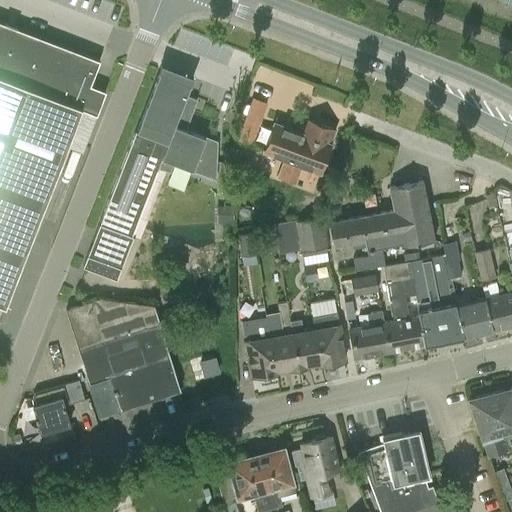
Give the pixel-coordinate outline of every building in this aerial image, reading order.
[(0,303),(6,306),(91,84),(100,60),(0,21),(0,303)] [(193,77),(161,64),(136,129),(134,129),(97,226),(98,226),(84,265),(116,278),(131,239),(159,167),(172,172),(175,162),(217,178),(218,141),(186,128),(197,99),(186,95),(193,77)] [(250,143),(265,101),(252,97),(237,138),(250,143)] [(273,122),(264,148),(285,156),(278,175),(294,181),(301,163),(320,170),(330,144),(328,143),(334,127),(306,117),(302,130),(299,129),(298,132),(273,122)] [(333,244),(348,242),(352,241),(353,247),(366,245),(368,254),(353,257),(355,269),(384,264),(385,264),(385,263),(381,245),(400,241),(401,245),(434,238),(422,179),(389,186),(393,208),(329,221),(333,244)] [(485,194),(488,206),(497,204),(494,192),(485,194)] [(234,204),(217,205),(217,222),(234,222),(234,204)] [(328,245),(322,215),(296,220),(301,249),(303,256),(328,252),(327,245),(328,245)] [(300,248),(300,249),(301,249),(296,220),(296,219),(274,222),(279,252),(300,248)] [(257,252),(254,231),(238,234),(241,255),(242,254),(243,263),(257,261),(256,252),(257,252)] [(506,245),(505,246),(511,275),(511,231),(503,234),(506,245)] [(441,253),(446,278),(462,274),(458,259),(460,258),(456,240),(444,242),(443,242),(445,253),(441,253)] [(474,250),(481,280),(496,276),(489,247),(474,250)] [(404,253),(405,260),(408,260),(420,258),(419,250),(404,253)] [(462,336),(454,305),(452,295),(449,295),(441,253),(420,258),(408,260),(415,301),(417,301),(418,308),(417,308),(418,313),(417,313),(417,315),(424,344),(462,336)] [(394,320),(384,321),(389,350),(423,343),(424,344),(417,315),(417,313),(409,315),(406,303),(415,301),(408,260),(405,260),(385,263),(385,264),(384,264),(387,282),(386,282),(392,314),(393,314),(394,320)] [(314,263),(304,265),(306,281),(317,279),(314,263)] [(354,294),(378,290),(375,273),(351,277),(354,294)] [(484,297),(492,329),(511,323),(511,290),(484,298),(484,297)] [(66,307),(89,379),(90,379),(101,413),(121,407),(121,408),(169,392),(169,391),(180,388),(154,304),(98,297),(66,307)] [(321,362),(323,362),(325,364),(332,362),(334,360),(346,358),(338,311),(336,311),(334,297),(310,301),(313,316),(312,316),(314,328),(315,328),(321,362)] [(492,329),(484,297),(454,305),(462,336),(463,336),(492,329)] [(270,336),(276,370),(276,368),(290,366),(290,361),(297,360),(290,320),(287,301),(278,302),(283,333),(270,336)] [(369,324),(349,328),(354,356),(389,350),(384,321),(382,309),(367,312),(369,324)] [(194,335),(214,329),(211,316),(190,321),(194,335)] [(315,328),(314,328),(304,330),(302,318),(290,320),(297,360),(306,359),(306,363),(320,361),(320,362),(321,362),(315,328)] [(276,370),(270,336),(257,338),(254,319),(242,321),(245,340),(251,374),(262,372),(266,374),(272,373),(273,370),(276,370)] [(215,356),(201,361),(205,374),(219,370),(215,356)] [(34,403),(33,403),(36,415),(35,416),(36,420),(37,420),(41,431),(70,423),(64,404),(85,398),(79,378),(35,391),(32,397),(34,403)] [(511,389),(511,387),(468,398),(481,437),(488,456),(506,450),(511,448),(511,389)] [(417,428),(416,428),(382,436),(383,440),(358,450),(380,511),(442,511),(432,483),(427,485),(423,475),(428,474),(421,446),(419,436),(417,429),(417,428)] [(329,435),(325,436),(325,433),(315,435),(316,438),(302,442),(303,447),(291,449),(295,465),(297,464),(301,479),(307,477),(311,496),(330,492),(326,471),(337,469),(329,435)] [(15,444),(21,442),(19,434),(12,436),(15,444)] [(283,446),(279,448),(276,444),(269,446),(269,450),(256,454),(270,508),(283,505),(280,496),(295,492),(283,446)] [(256,454),(243,457),(240,454),(233,456),(232,460),(228,461),(237,494),(252,490),(258,511),(270,508),(256,454)] [(86,511),(83,500),(51,510),(51,511),(86,511)]
